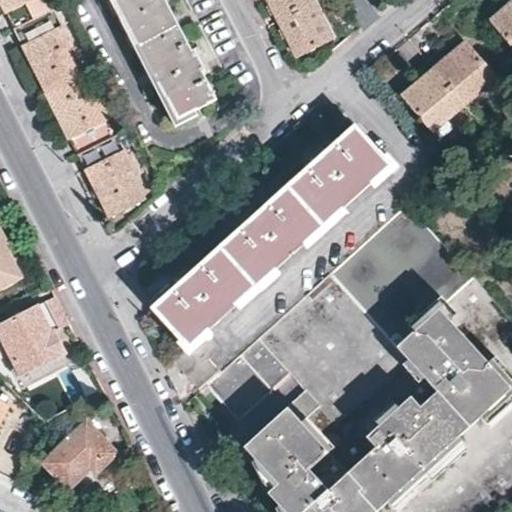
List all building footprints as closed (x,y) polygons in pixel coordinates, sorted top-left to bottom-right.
[(0,0),(0,1),(5,11),(23,46),(31,61),(60,121),(84,169),(109,218),(144,199),(131,171),(134,168),(125,149),(100,101),(96,103),(66,45),(69,42),(71,42),(48,0),(0,0)] [(116,0),(135,37),(153,71),(178,120),(215,101),(203,76),(209,72),(197,48),(190,52),(175,22),(163,0),(116,0)] [(268,0),(280,22),(292,45),(298,57),(335,38),(316,4),(314,0),(268,0)] [(511,5),(503,13),(493,22),(511,42),(511,5)] [(463,106),(494,79),(465,44),(452,54),(432,71),(412,88),(402,97),(433,132),(463,106)] [(236,305),(390,164),(355,127),(324,154),(252,219),(180,285),(153,309),(188,348),(174,361),(198,388),(219,370),(210,359),(221,348),(206,332),(236,305)] [(511,318),(488,291),(408,202),(208,383),(239,417),(289,372),(306,391),(278,417),(245,446),(278,483),(269,490),(288,511),(376,511),(407,484),(511,387),(511,318)] [(0,286),(17,278),(2,247),(5,245),(0,235),(0,286)] [(69,324),(55,297),(0,324),(0,333),(21,375),(65,352),(55,332),(69,324)] [(85,388),(75,369),(55,380),(64,398),(85,388)] [(511,424),(511,387),(407,484),(376,511),(417,511),(453,479),(497,440),(511,424)] [(94,475),(117,452),(86,420),(43,464),(68,491),(90,470),(94,475)] [(510,511),(511,511),(511,424),(497,440),(453,479),(417,511),(510,511)]
